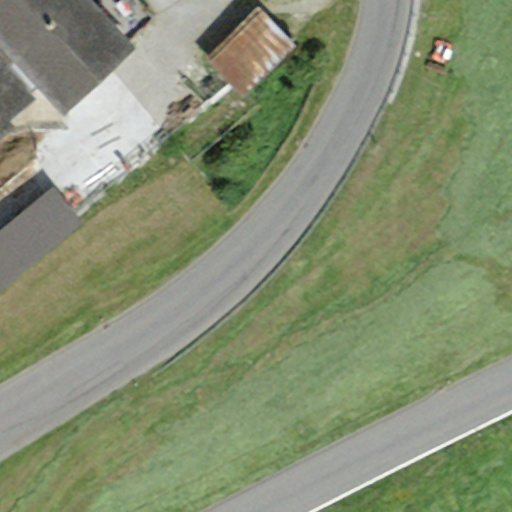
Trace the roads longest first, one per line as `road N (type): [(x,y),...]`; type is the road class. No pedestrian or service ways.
road 1 (residential): [(386,0),(362,81),(323,158),(276,220),(217,282),(0,427)]
road 2 (residential): [(257,511),(511,384)]
